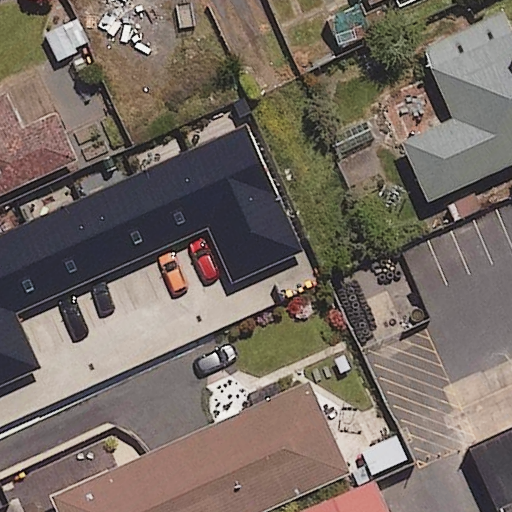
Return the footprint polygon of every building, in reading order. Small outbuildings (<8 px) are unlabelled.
[(511,32),(435,66),(458,118),(408,141),(432,196),(511,161),(511,32)] [(10,91),(0,95),(0,194),(81,158),(59,110),(26,125),(10,91)] [(66,260),(0,290),(0,384),(12,411),(167,340),(143,289),(90,313),(66,260)] [(312,380),(53,495),(60,511),(263,511),(353,472),(312,380)] [(511,511),(511,426),(472,445),(502,511),(511,511)] [(398,437),(362,454),(374,479),(409,462),(398,437)] [(384,511),(373,485),(312,511),(384,511)]
